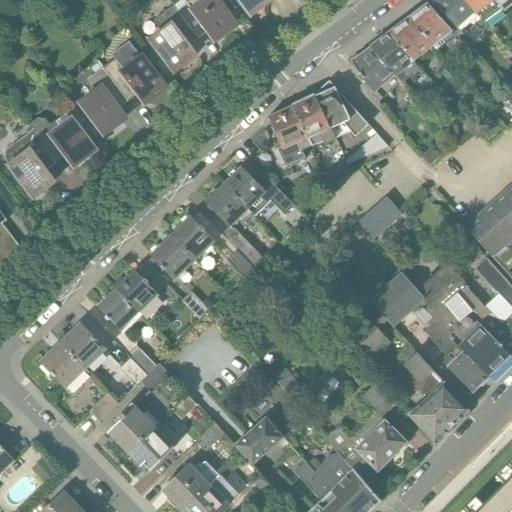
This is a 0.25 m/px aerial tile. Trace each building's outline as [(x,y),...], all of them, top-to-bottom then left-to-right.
[(68,21),(84,9),(77,0),(69,0),(58,9),(68,21)] [(178,11),(191,29),(198,40),(208,33),(215,42),(237,26),(217,0),(183,0),(187,4),(178,11)] [(238,0),(250,16),(271,0),(238,0)] [(464,29),(478,17),(465,0),(436,0),(433,2),(463,36),(467,32),(464,29)] [(465,0),(478,17),(483,24),(485,22),(488,26),(489,24),(491,26),(506,15),(495,1),(494,0),(465,0)] [(413,17),(434,46),(435,46),(438,49),(450,40),(447,37),(453,32),(429,5),(413,17)] [(191,29),(178,11),(177,12),(173,6),(154,21),(161,33),(150,41),(175,73),(196,57),(181,36),(191,29)] [(414,61),(434,46),(413,17),(392,33),(414,61)] [(372,48),(402,85),(407,80),(405,78),(419,68),(414,61),(392,33),(372,48)] [(391,92),(402,85),(372,48),(351,63),(358,74),(374,92),(375,94),(378,92),(380,95),(388,88),(391,92)] [(104,68),(129,102),(138,95),(145,104),(167,88),(142,56),(125,70),(116,59),(104,68)] [(119,109),(129,102),(104,68),(88,80),(96,91),(80,103),(104,135),(126,119),(119,109)] [(316,95),(331,128),(343,123),(355,137),(369,125),(338,91),(334,94),(325,85),(317,92),(319,94),(316,95)] [(336,140),(331,128),(316,95),(315,95),(293,106),(310,142),(320,137),(324,146),(336,140)] [(506,124),(511,119),(511,100),(508,104),(502,98),(491,108),(506,124)] [(312,146),(310,142),(293,106),(269,117),(287,156),(300,150),(300,152),(312,146)] [(29,125),(57,163),(66,156),(74,167),(96,151),(67,113),(50,125),(45,119),(38,118),(29,125)] [(47,171),(57,163),(29,125),(28,126),(32,131),(9,149),(6,153),(5,158),(7,163),(34,198),(55,182),(47,171)] [(370,140),(378,152),(388,145),(381,133),(370,140)] [(224,186),(249,210),(256,216),(270,202),(284,216),(293,207),(260,171),(252,179),(242,168),(224,186)] [(230,228),(249,210),(224,186),(206,203),(230,228)] [(511,279),(511,246),(509,243),(511,240),(511,188),(467,228),(493,258),(511,279)] [(387,197),(357,225),(372,242),(402,214),(387,197)] [(0,267),(22,250),(3,225),(7,221),(0,211),(0,267)] [(171,237),(195,262),(215,243),(190,218),(171,237)] [(243,257),(252,248),(234,229),(224,238),(237,251),(243,257)] [(185,272),(195,262),(171,237),(151,256),(162,267),(176,282),(180,278),(182,279),(187,274),(185,272)] [(254,269),(243,257),(237,251),(227,261),(245,279),(254,269)] [(162,267),(151,256),(143,263),(155,275),(162,267)] [(510,356),(509,354),(482,324),(492,315),(484,306),(463,284),(465,283),(448,265),(418,291),(424,300),(428,303),(426,311),(434,321),(489,376),(510,356)] [(509,354),(511,350),(511,286),(509,283),(498,270),(486,280),(498,293),(484,306),(492,315),(482,324),(509,354)] [(116,290),(142,317),(161,298),(135,271),(116,290)] [(424,300),(418,291),(401,273),(370,301),(394,328),(425,301),(424,300)] [(123,335),(142,317),(116,290),(97,308),(123,335)] [(367,366),(391,344),(368,317),(343,340),(367,366)] [(472,393),(489,376),(434,321),(430,325),(431,326),(426,330),(426,334),(432,340),(431,341),(446,356),(441,360),(447,367),(445,368),(447,370),(449,369),(472,393)] [(61,344),(85,369),(105,350),(81,325),(61,344)] [(65,389),(85,369),(61,344),(41,363),(52,374),(51,375),(65,389)] [(435,445),(452,428),(470,411),(444,382),(443,383),(410,345),(392,361),(425,399),(408,415),(435,445)] [(139,351),(131,359),(148,376),(156,368),(139,351)] [(141,383),(148,376),(131,359),(120,369),(137,387),(141,383)] [(141,383),(149,393),(170,376),(159,365),(156,368),(148,376),(141,383)] [(297,403),(308,393),(287,368),(275,378),(297,403)] [(338,451),(365,483),(377,471),(378,472),(407,443),(384,420),(383,420),(382,418),(397,403),(378,382),(360,399),(374,413),(350,438),(340,427),(327,438),(322,432),(321,433),(337,452),(338,451)] [(89,412),(100,423),(119,405),(108,394),(89,412)] [(107,433),(128,455),(156,427),(132,403),(118,417),(121,420),(107,433)] [(265,418),(234,446),(252,467),(253,466),(285,438),(266,417),(265,418)] [(159,424),(156,427),(128,455),(140,468),(143,465),(150,472),(175,448),(174,447),(178,443),(159,424)] [(224,436),(215,425),(196,443),(206,453),(224,436)] [(0,476),(15,462),(0,445),(0,476)] [(338,451),(337,452),(333,455),(330,455),(327,456),(325,458),(323,460),(322,463),(321,466),(314,472),(349,511),(369,511),(380,501),(365,483),(338,451)] [(309,466),(305,462),(293,473),(318,500),(305,511),(349,511),(314,472),(309,466)] [(164,491),(183,511),(220,476),(206,463),(194,466),(192,464),(164,491)] [(511,511),(511,475),(475,511),(511,511)] [(220,476),(183,511),(223,511),(231,504),(229,502),(233,490),(220,476)] [(262,477),(254,484),(263,494),(271,487),(262,477)] [(263,494),(274,506),(282,498),(271,487),(263,494)] [(80,511),(81,511),(64,494),(44,511),(80,511)]
